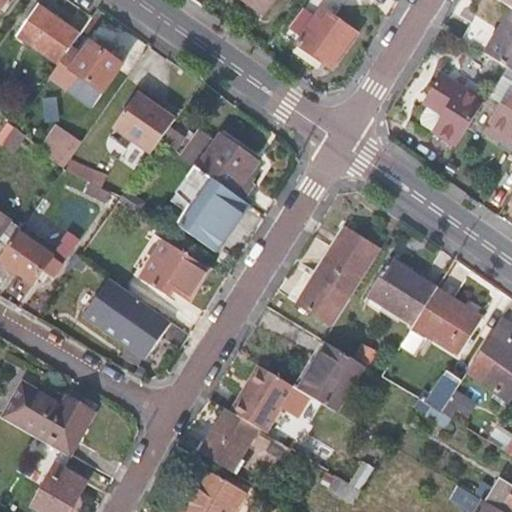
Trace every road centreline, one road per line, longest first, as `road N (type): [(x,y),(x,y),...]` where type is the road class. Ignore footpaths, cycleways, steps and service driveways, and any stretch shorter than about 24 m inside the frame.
road 1 (residential): [(169,416),(340,141)]
road 2 (residential): [(140,0),(340,141)]
road 3 (residential): [(340,141),(511,260)]
road 4 (residential): [(0,321),(169,416)]
road 5 (residential): [(340,141),(430,0)]
